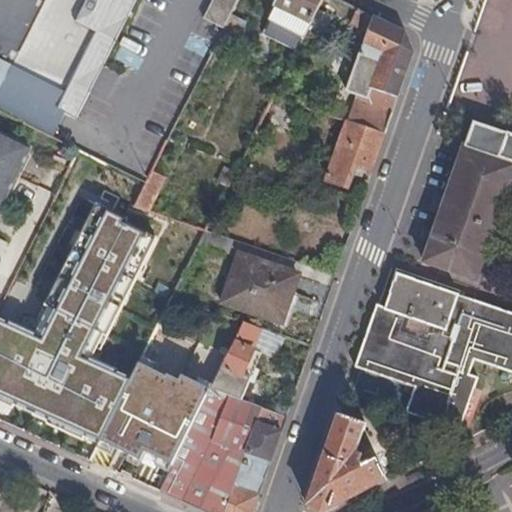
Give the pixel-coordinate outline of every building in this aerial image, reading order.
[(0,0),(0,87),(24,42),(45,0),(0,0)] [(106,0),(130,12),(136,0),(106,0)] [(228,21),(238,0),(213,0),(202,22),(223,31),(228,21)] [(320,0),(278,0),(275,9),(309,26),(315,14),(320,0)] [(309,26),(275,9),(267,22),(302,40),(303,38),(309,26)] [(401,35),(353,11),(346,26),(366,36),(363,41),(356,38),(353,45),(359,48),(356,61),(348,65),(344,72),(343,78),(345,85),(342,92),(346,94),(345,99),(352,102),(348,114),(333,109),(329,119),(344,124),(383,138),(412,56),(401,35)] [(309,26),(303,38),(316,46),(328,20),(315,14),(309,26)] [(228,21),(223,31),(215,47),(230,55),(242,28),(228,21)] [(365,188),(383,138),(344,124),(324,186),(349,194),(354,178),(359,180),(358,186),(365,188)] [(462,149),(511,166),(511,137),(506,136),(505,139),(471,127),(467,140),(465,140),(462,149)] [(16,159),(19,150),(0,140),(0,208),(22,162),(16,159)] [(438,218),(429,242),(482,260),(511,171),(511,166),(462,149),(445,200),(440,198),(434,217),(438,218)] [(27,154),(19,150),(16,159),(22,162),(27,154)] [(150,178),(145,188),(134,210),(148,215),(164,185),(150,178)] [(157,240),(98,212),(35,345),(0,328),(0,402),(99,449),(99,446),(130,383),(97,368),(157,240)] [(482,260),(429,242),(422,265),(474,282),(482,260)] [(297,280),(238,259),(238,260),(222,305),(275,323),(284,294),(291,297),(297,280)] [(511,316),(474,304),(397,278),(386,310),(376,308),(355,368),(415,388),(406,415),(457,433),(455,440),(460,444),(485,431),(498,390),(511,395),(511,316)] [(294,298),(291,297),(284,294),(275,323),(284,326),(294,298)] [(262,334),(241,327),(225,361),(206,395),(238,404),(241,399),(250,402),(256,388),(248,384),(261,354),(255,351),(262,334)] [(140,362),(130,383),(99,446),(141,466),(147,454),(171,466),(201,406),(206,395),(140,362)] [(210,511),(226,511),(254,427),(201,406),(171,466),(160,495),(193,510),(199,494),(215,500),(210,511)] [(254,511),(285,421),(259,412),(254,427),(226,511),(254,511)] [(309,511),(328,511),(384,483),(374,465),(362,472),(356,469),(358,461),(353,458),(361,430),(336,422),(306,509),(309,511)]
